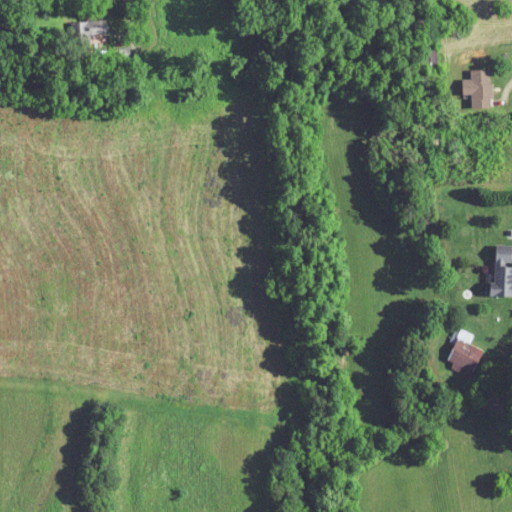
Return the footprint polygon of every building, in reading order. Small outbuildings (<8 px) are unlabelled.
[(71,43),(107,43),(107,21),(71,21),(71,43)] [(422,52),(424,67),(438,66),(436,50),(422,52)] [(471,108),(491,108),(491,70),(470,70),(470,80),(461,80),(461,96),(471,96),(471,108)] [(511,246),(494,245),(492,295),(511,295),(511,265),(511,266),(511,246)] [(471,377),(483,351),(469,345),(473,336),(460,330),(445,365),(471,377)]
